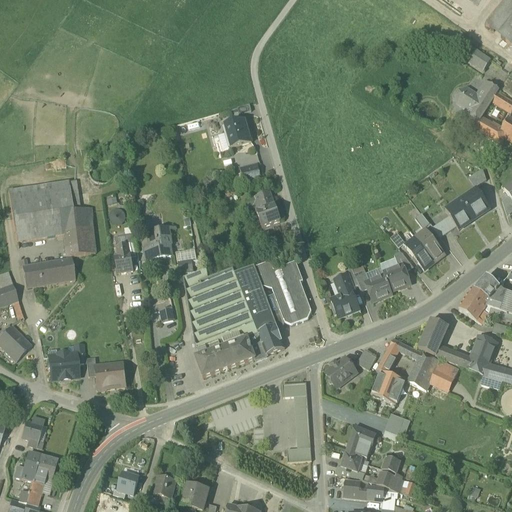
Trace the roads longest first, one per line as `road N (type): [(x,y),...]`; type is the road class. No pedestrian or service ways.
road 1 (unclassified): [(254,77),(331,350)]
road 2 (tertiary): [(331,350),(427,310),(511,243)]
road 3 (residential): [(314,511),(143,425)]
road 4 (tertiary): [(143,425),(313,357)]
road 5 (residential): [(313,357),(321,511)]
